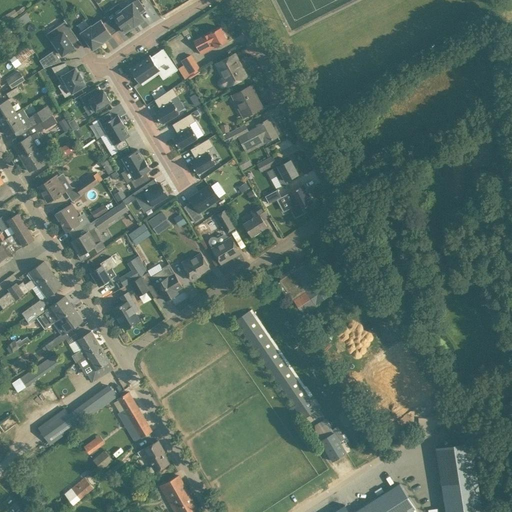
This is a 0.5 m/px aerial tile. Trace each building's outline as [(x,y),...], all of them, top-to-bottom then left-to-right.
[(123,9),(134,26),(135,26),(145,19),(140,12),(145,8),(139,0),(135,0),(123,9)] [(16,11),(18,14),(25,9),(23,6),(16,11)] [(109,19),(116,29),(121,26),(125,32),(134,26),(123,9),(109,19)] [(22,24),(31,18),(26,12),(18,19),(22,24)] [(116,29),(109,19),(103,23),(101,19),(91,25),(103,42),(112,35),(110,33),(116,29)] [(78,40),(79,39),(76,36),(67,22),(49,34),(62,54),(74,47),(71,42),(77,38),(78,40)] [(7,28),(2,32),(5,37),(10,33),(12,35),(18,31),(13,23),(7,28)] [(103,42),(91,25),(76,36),(79,39),(83,46),(88,42),(93,49),(103,42)] [(221,27),(193,41),(200,54),(228,40),(221,27)] [(29,45),(15,55),(10,58),(15,66),(34,52),(29,45)] [(40,60),(44,67),(61,61),(54,50),(40,60)] [(155,63),(150,56),(131,69),(130,69),(140,84),(141,84),(140,83),(159,71),(160,71),(160,70),(165,67),(170,75),(178,69),(168,54),(155,63)] [(199,67),(191,54),(181,61),(189,74),(199,67)] [(234,82),(237,80),(246,75),(240,64),(237,66),(231,55),(215,64),(221,77),(220,77),(219,78),(218,80),(218,81),(218,82),(218,84),(218,85),(219,86),(221,88),(222,88),(224,88),(225,88),(227,87),(229,86),(231,90),(236,86),(234,82)] [(62,84),(66,82),(72,93),(86,84),(82,79),(83,78),(80,72),(79,73),(76,67),(70,71),(65,62),(52,67),(62,84)] [(21,83),(25,79),(20,71),(6,79),(12,88),(21,83)] [(231,95),(243,117),(261,108),(254,96),(256,95),(251,85),(231,95)] [(17,86),(7,93),(10,98),(20,92),(17,86)] [(87,93),(81,97),(86,105),(91,101),(96,111),(111,102),(104,90),(102,91),(99,86),(87,93)] [(155,112),(162,123),(180,113),(171,99),(177,95),(173,88),(154,99),(160,109),(155,112)] [(9,99),(1,103),(0,103),(0,119),(0,120),(0,121),(0,122),(17,112),(9,99)] [(32,114),(33,115),(35,118),(25,124),(28,129),(41,121),(53,114),(54,114),(48,105),(32,114)] [(17,112),(0,122),(1,122),(4,126),(3,126),(8,134),(24,125),(17,112)] [(102,124),(108,134),(124,125),(124,124),(118,114),(113,117),(110,112),(99,118),(102,124)] [(173,137),(180,148),(198,137),(190,124),(195,120),(191,113),(173,124),(179,134),(173,137)] [(57,122),(53,114),(28,129),(32,134),(14,145),(19,153),(20,153),(22,157),(22,158),(38,148),(45,144),(37,131),(44,127),(46,129),(57,122)] [(59,122),(66,130),(71,126),(64,118),(59,122)] [(269,119),(260,123),(256,125),(257,126),(246,132),(249,139),(242,143),(246,152),(257,147),(278,135),(277,134),(279,133),(275,126),(274,127),(269,119)] [(490,123),(494,157),(508,156),(504,121),(490,123)] [(229,131),(229,124),(221,124),(222,132),(229,131)] [(124,125),(108,134),(114,144),(118,151),(130,144),(126,138),(130,135),(124,125)] [(227,144),(239,137),(241,136),(240,135),(237,129),(237,128),(222,136),(223,137),(224,139),(227,144)] [(191,162),(198,173),(216,162),(208,149),(214,145),(209,137),(191,149),(197,159),(191,162)] [(56,150),(58,154),(47,160),(50,166),(61,159),(72,152),(67,143),(56,150)] [(38,148),(22,158),(23,158),(25,162),(30,171),(46,161),(38,148)] [(123,158),(128,168),(144,159),(138,149),(134,151),(123,158)] [(273,155),(257,164),(261,172),(277,163),(273,155)] [(243,169),(253,164),(250,158),(240,162),(243,169)] [(115,170),(107,159),(102,163),(109,174),(115,170)] [(145,159),(144,159),(128,168),(134,178),(131,180),(135,187),(150,179),(146,172),(151,169),(145,159)] [(288,183),(286,180),(298,174),(290,159),(282,164),(279,165),(267,171),(277,188),(277,189),(288,183)] [(461,159),(445,161),(447,181),(446,181),(447,191),(464,189),(461,159)] [(75,186),(81,195),(99,183),(99,182),(103,179),(98,172),(94,175),(93,174),(75,186)] [(58,174),(47,181),(39,186),(48,201),(67,189),(58,174)] [(158,184),(155,178),(133,193),(141,205),(149,200),(152,205),(168,195),(161,183),(158,184)] [(246,182),(239,187),(242,192),(249,187),(246,182)] [(220,198),(210,183),(190,198),(192,201),(185,207),(195,222),(203,216),(200,211),(220,198)] [(291,192),(284,195),(290,207),(291,207),(291,208),(296,216),(304,212),(302,208),(313,202),(304,184),(291,191),(291,192)] [(247,193),(251,200),(257,196),(253,189),(247,193)] [(269,203),(277,199),(282,196),(278,189),(265,196),(269,203)] [(125,198),(120,190),(114,194),(119,201),(125,198)] [(126,204),(134,199),(131,194),(123,199),(126,204)] [(124,202),(99,219),(95,221),(98,225),(100,229),(129,209),(124,202)] [(67,231),(75,226),(80,223),(76,217),(80,215),(72,203),(56,213),(67,231)] [(95,218),(108,210),(103,204),(91,212),(95,218)] [(243,223),(246,227),(252,235),(267,226),(263,219),(268,215),(261,204),(250,210),(254,216),(243,223)] [(236,227),(225,209),(215,215),(226,233),(236,227)] [(148,221),(153,227),(167,218),(162,211),(148,221)] [(0,242),(6,238),(2,232),(3,232),(3,231),(9,227),(11,229),(12,228),(15,232),(26,226),(18,213),(7,220),(6,221),(3,216),(0,217),(0,226),(1,228),(0,228),(0,242)] [(179,226),(186,222),(181,213),(174,218),(179,226)] [(129,234),(133,240),(148,229),(144,223),(129,234)] [(0,266),(14,258),(16,249),(34,239),(26,226),(15,232),(6,238),(0,242),(0,266)] [(98,241),(91,229),(72,241),(81,254),(88,249),(91,255),(106,246),(102,240),(97,243),(98,241)] [(209,243),(216,254),(221,263),(230,258),(228,255),(239,249),(231,236),(230,236),(224,233),(217,237),(216,236),(215,236),(213,236),(211,237),(210,238),(209,239),(209,241),(209,243)] [(200,251),(182,262),(192,280),(202,274),(201,271),(209,266),(200,251)] [(116,275),(112,268),(117,265),(111,256),(101,263),(102,265),(91,271),(99,285),(116,275)] [(127,263),(137,276),(143,271),(144,271),(135,258),(127,263)] [(280,280),(285,288),(303,314),(317,304),(316,304),(333,292),(310,259),(293,271),(287,275),(286,273),(280,277),(281,279),(280,280)] [(38,283),(53,274),(53,272),(52,273),(49,269),(50,269),(44,261),(28,272),(33,278),(25,284),(23,281),(18,285),(17,282),(8,289),(9,291),(0,297),(0,303),(4,309),(37,284),(38,283)] [(154,282),(161,293),(165,300),(178,293),(177,290),(183,286),(175,273),(169,263),(162,267),(163,269),(158,272),(158,271),(156,272),(156,273),(151,276),(149,271),(141,276),(147,286),(148,286),(154,282)] [(483,272),(487,282),(501,276),(498,266),(483,272)] [(54,274),(53,274),(38,283),(37,284),(46,297),(62,285),(56,278),(53,274),(54,274)] [(149,290),(149,289),(150,289),(148,286),(147,286),(141,276),(130,282),(138,296),(149,290)] [(138,310),(127,292),(121,296),(124,302),(113,309),(125,329),(140,321),(135,312),(138,310)] [(187,292),(173,297),(175,303),(189,298),(187,292)] [(383,313),(392,307),(384,293),(374,299),(383,313)] [(45,311),(53,322),(58,318),(74,309),(74,308),(74,307),(73,308),(70,304),(71,303),(65,295),(49,307),(46,303),(25,317),(29,323),(45,311)] [(42,298),(40,299),(30,307),(22,313),(25,317),(46,303),(42,298)] [(49,350),(54,347),(69,336),(66,332),(83,320),(77,312),(77,313),(74,309),(58,318),(53,322),(55,326),(61,334),(46,345),(49,350)] [(303,419),(321,408),(313,396),(310,398),(255,318),(250,310),(235,320),(303,419)] [(76,362),(79,360),(86,357),(85,355),(100,345),(91,330),(76,340),(77,341),(71,345),(76,352),(72,355),(76,362)] [(13,352),(21,346),(16,339),(8,345),(13,352)] [(87,374),(92,382),(114,368),(110,361),(100,345),(85,355),(86,357),(79,360),(80,361),(77,365),(80,369),(84,366),(88,373),(87,374)] [(27,386),(59,363),(53,355),(12,383),(17,391),(26,385),(27,386)] [(17,361),(22,368),(27,364),(23,357),(17,361)] [(412,399),(409,401),(410,401),(441,383),(441,384),(442,383),(427,358),(427,359),(420,363),(417,365),(417,366),(414,367),(413,367),(422,383),(414,388),(416,390),(409,394),(412,399)] [(124,409),(118,413),(134,441),(152,430),(129,392),(118,399),(124,409)] [(379,408),(390,428),(391,428),(391,427),(401,421),(401,422),(402,421),(390,401),(389,402),(390,402),(380,408),(379,408)] [(77,424),(71,416),(65,407),(38,427),(50,444),(77,424)] [(313,426),(321,440),(333,461),(347,453),(351,450),(337,426),(332,429),(325,419),(313,426)] [(100,434),(84,446),(90,453),(105,442),(100,434)] [(148,460),(151,466),(148,468),(151,474),(170,463),(163,452),(165,451),(158,439),(143,449),(149,460),(148,460)] [(105,450),(93,459),(101,469),(113,460),(105,450)] [(446,511),(482,511),(473,451),(438,456),(446,511)] [(179,475),(162,486),(166,493),(168,492),(177,509),(175,510),(176,511),(187,511),(197,507),(179,475)] [(94,487),(85,476),(71,487),(80,498),(94,487)] [(418,511),(400,483),(354,511),(348,511),(344,506),(345,505),(333,511),(418,511)]
